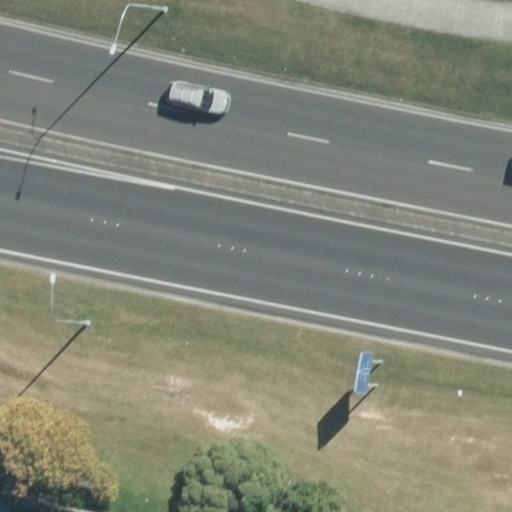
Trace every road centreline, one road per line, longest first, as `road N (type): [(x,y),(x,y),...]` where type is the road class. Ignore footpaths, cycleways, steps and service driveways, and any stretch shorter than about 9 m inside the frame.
road 1 (primary): [(0,63),(511,176)]
road 2 (primary): [(511,305),(0,198)]
